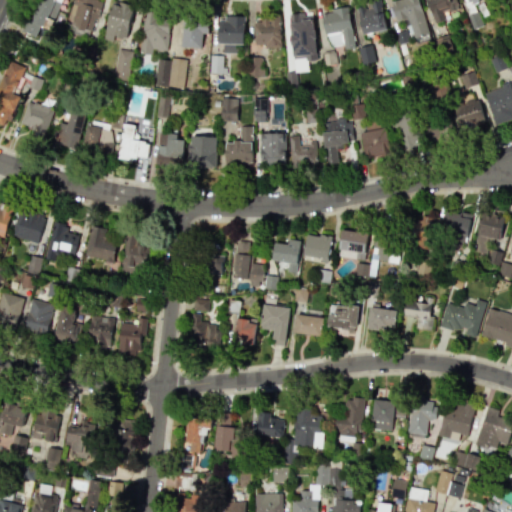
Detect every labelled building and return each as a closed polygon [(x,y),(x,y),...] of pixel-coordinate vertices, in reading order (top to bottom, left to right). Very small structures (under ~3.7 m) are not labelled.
[(48,29),(61,0),(34,0),(21,31),(34,37),(40,25),(48,29)] [(90,31),(93,19),(96,20),(101,2),(96,1),(96,0),(72,0),(68,14),(72,15),(69,25),(90,31)] [(125,37),(133,5),(112,0),(102,38),(112,40),(113,34),(125,37)] [(386,29),(380,0),(375,0),(367,2),(367,5),(356,7),(362,34),(386,29)] [(418,0),(429,33),(413,38),(409,25),(403,27),(401,19),(396,20),(391,1),(395,0),(418,0)] [(449,0),(452,7),(442,11),(445,19),(434,23),(426,0),(449,0)] [(463,0),(465,3),(462,4),(467,15),(465,16),(471,30),(483,25),(476,11),(475,11),(472,3),(478,0),(463,0)] [(354,47),(346,6),(329,9),(330,11),(320,13),(324,34),(326,33),(327,39),(331,46),(343,44),(344,49),(354,47)] [(165,49),(169,18),(157,17),(158,12),(143,10),(138,53),(150,54),(150,48),(165,49)] [(311,18),(313,30),(314,30),(314,38),(313,38),(315,59),(307,60),(306,54),(293,55),(292,44),(291,44),(290,35),(291,35),(289,13),(301,12),(301,19),(311,18)] [(262,68),(263,75),(253,76),(252,56),(247,56),(247,43),(253,42),(252,20),(258,20),(258,17),(267,17),(267,15),(278,14),(280,47),(265,47),(265,43),(258,43),(259,68),(262,68)] [(201,33),(199,48),(180,46),(183,15),(209,18),(207,33),(201,33)] [(243,45),(243,16),(224,15),(224,21),(218,21),(217,43),(222,43),(222,53),(237,53),(238,45),(243,45)] [(406,29),(409,41),(397,45),(394,32),(406,29)] [(94,44),(88,66),(75,63),(81,40),(94,44)] [(370,44),(374,61),(361,64),(357,47),(370,44)] [(118,49),(132,51),(126,81),(112,78),(118,49)] [(334,51),(336,63),(323,65),(321,53),(334,51)] [(501,53),(507,67),(495,72),(489,59),(501,53)] [(222,55),(221,73),(208,73),(209,55),(222,55)] [(170,57),(186,60),(182,88),(160,85),(164,59),(170,60),(170,57)] [(0,80),(9,60),(24,67),(13,92),(20,95),(9,121),(5,119),(2,125),(0,124),(0,80)] [(472,70),(477,83),(463,88),(459,75),(472,70)] [(295,71),(296,87),(287,88),(285,72),(295,71)] [(399,76),(404,90),(414,87),(409,73),(399,76)] [(31,75),(42,79),(38,91),(27,87),(31,75)] [(428,81),(435,100),(448,96),(441,76),(428,81)] [(507,81),(511,94),(511,110),(511,111),(511,114),(511,117),(493,125),(490,116),(491,116),(482,92),(500,85),(499,84),(507,81)] [(166,117),(169,93),(158,92),(155,115),(166,117)] [(237,98),(236,121),(220,120),(220,106),(213,106),(213,100),(220,100),(220,97),(237,98)] [(476,99),(484,121),(474,124),(475,127),(461,132),(452,107),(465,102),(464,100),(473,97),(474,100),(476,99)] [(254,120),(265,120),(265,98),(254,98),(254,120)] [(27,101),(32,103),(33,100),(54,108),(43,139),(33,135),(34,131),(31,130),(32,125),(27,123),(26,125),(19,123),(27,101)] [(71,106),(86,110),(76,148),(53,142),(55,135),(52,134),(54,126),(65,129),(71,106)] [(445,110),(452,131),(443,134),(444,137),(429,142),(421,117),(433,113),(432,111),(441,108),(442,111),(445,110)] [(330,145),(332,162),(337,162),(335,148),(341,147),(340,143),(347,142),(347,141),(353,140),(350,120),(345,121),(344,116),(334,118),(335,121),(320,123),(324,146),(330,145)] [(414,120),(421,142),(412,145),(413,148),(398,153),(390,128),(402,124),(401,122),(410,119),(411,121),(414,120)] [(91,120),(109,124),(107,130),(114,132),(109,156),(81,150),(86,124),(90,125),(91,120)] [(365,131),(364,125),(377,122),(378,128),(384,127),(387,142),(380,143),(382,154),(369,157),(368,153),(363,154),(359,132),(365,131)] [(122,123),(134,125),(132,140),(144,142),(143,144),(148,145),(146,158),(136,156),(136,159),(129,158),(129,160),(116,158),(122,123)] [(232,139),(238,139),(238,125),(252,125),(252,143),(250,144),(250,149),(251,150),(251,162),(234,162),(234,168),(223,168),(223,142),(232,142),(232,139)] [(158,132),(176,133),(175,139),(183,140),(180,165),(162,163),(162,165),(154,164),(154,155),(156,155),(158,132)] [(259,133),(284,133),(284,166),(265,166),(265,160),(259,160),(259,133)] [(288,135),(298,135),(298,146),(307,145),(307,141),(314,141),(316,163),(290,164),(288,135)] [(190,136),(215,137),(214,152),(216,152),(215,167),(196,166),(195,167),(185,167),(187,143),(190,143),(190,136)] [(0,203),(12,207),(2,238),(0,237),(0,203)] [(37,243),(44,218),(19,210),(11,235),(37,243)] [(470,217),(464,242),(439,236),(445,211),(470,217)] [(489,238),(485,253),(472,250),(481,211),(504,217),(498,240),(489,238)] [(430,250),(436,223),(430,222),(431,216),(422,214),(415,246),(430,250)] [(43,256),(52,221),(64,224),(63,227),(67,228),(66,231),(79,234),(73,257),(60,253),(59,255),(54,254),(53,258),(43,256)] [(397,263),(403,229),(377,224),(373,247),(377,248),(375,259),(397,263)] [(117,240),(112,264),(101,262),(102,258),(84,255),(90,225),(106,229),(104,237),(117,240)] [(335,255),(362,260),(366,233),(340,229),(335,255)] [(331,235),(326,259),(303,254),(306,234),(319,236),(319,233),(331,235)] [(123,237),(119,266),(146,269),(149,240),(123,237)] [(299,240),(294,272),(285,271),(286,262),(271,259),(274,242),(287,244),(288,238),(299,240)] [(236,242),(249,243),(247,254),(251,254),(250,263),(264,264),(262,281),(258,280),(258,286),(248,285),(248,279),(235,278),(235,273),(231,273),(233,253),(235,254),(236,242)] [(223,255),(221,276),(195,273),(198,243),(216,245),(215,255),(223,255)] [(502,252),(498,265),(486,261),(490,248),(502,252)] [(29,254),(41,257),(37,274),(25,271),(29,254)] [(511,263),(511,267),(509,277),(497,273),(500,260),(511,263)] [(414,275),(428,278),(431,264),(417,261),(414,275)] [(354,262),(352,274),(367,277),(369,264),(354,262)] [(66,267),(79,270),(76,284),(63,281),(66,267)] [(316,268),(330,271),(328,282),(314,280),(316,268)] [(31,290),(35,278),(22,274),(19,286),(31,290)] [(264,275),(263,288),(269,289),(276,288),(277,276),(264,275)] [(48,282),(63,285),(59,299),(45,296),(48,282)] [(305,302),(306,288),(294,286),(293,300),(305,302)] [(120,307),(122,292),(109,290),(107,305),(120,307)] [(0,295),(1,292),(23,298),(14,329),(0,325),(0,295)] [(134,310),(146,311),(147,296),(135,296),(134,310)] [(208,299),(207,311),(191,310),(192,297),(208,299)] [(423,297),(431,298),(429,315),(432,316),(431,331),(414,329),(415,317),(403,315),(405,300),(422,302),(423,297)] [(45,336),(50,318),(48,317),(50,311),(46,310),(47,303),(30,299),(22,330),(45,336)] [(88,316),(91,301),(80,299),(77,314),(88,316)] [(475,299),(486,302),(474,338),(463,334),(465,328),(460,327),(459,330),(452,328),(451,330),(438,326),(445,303),(462,309),(464,303),(473,306),(475,299)] [(228,300),(239,302),(236,318),(248,320),(248,318),(256,319),(252,344),(243,343),(243,337),(233,335),(235,324),(233,323),(235,313),(226,311),(228,300)] [(263,302),(283,305),(282,306),(290,307),(285,341),(271,339),(273,327),(259,325),(263,302)] [(347,304),(358,306),(355,327),(353,327),(352,332),(339,330),(339,328),(326,326),(328,314),(334,315),(335,305),(342,306),(341,310),(346,311),(347,304)] [(78,322),(74,345),(53,340),(60,305),(75,308),(72,321),(78,322)] [(368,306),(396,310),(393,327),(380,325),(380,329),(365,327),(368,306)] [(488,306),(511,314),(511,345),(511,348),(502,345),(503,341),(492,337),(491,339),(479,335),(488,306)] [(322,317),(319,337),(292,333),(295,313),(322,317)] [(112,318),(107,352),(85,349),(90,314),(112,318)] [(214,324),(214,329),(220,330),(220,344),(188,342),(189,314),(199,314),(199,321),(206,322),(206,324),(214,324)] [(145,318),(143,340),(139,340),(138,350),(131,349),(131,355),(118,354),(121,323),(137,324),(138,317),(145,318)] [(412,395),(416,396),(416,393),(423,394),(423,396),(426,397),(426,400),(432,400),(432,405),(436,406),(434,418),(431,417),(431,419),(427,419),(425,433),(407,431),(409,413),(410,413),(412,395)] [(356,428),(355,435),(354,435),(353,440),(338,439),(339,434),(338,434),(339,430),(334,429),(336,414),(344,415),(344,406),(343,404),(344,402),(345,399),(346,398),(351,398),(352,395),(364,397),(360,429),(356,428)] [(392,414),(391,421),(390,429),(370,426),(371,419),(371,418),(373,397),(394,400),(394,403),(405,404),(404,417),(394,416),(394,414),(392,414)] [(450,430),(448,437),(438,434),(437,434),(439,426),(440,426),(445,404),(455,407),(456,402),(464,404),(465,400),(475,402),(467,434),(450,430)] [(20,425),(25,410),(15,407),(15,404),(4,402),(0,417),(0,432),(9,435),(12,424),(20,425)] [(488,444),(487,447),(474,442),(480,426),(484,413),(487,405),(498,409),(496,414),(511,419),(511,425),(506,442),(498,439),(495,446),(488,444)] [(296,444),(295,451),(296,451),(295,461),(293,461),(293,463),(282,461),(284,437),(292,438),(296,406),(310,407),(310,413),(321,414),(319,431),(323,431),(321,447),(317,446),(296,444)] [(256,410),(269,411),(269,416),(276,417),(276,418),(283,418),(281,436),(254,433),(256,410)] [(59,416),(53,441),(43,439),(44,432),(32,429),(36,411),(59,416)] [(180,464),(182,452),(191,453),(192,443),(188,442),(189,440),(187,439),(187,433),(185,433),(187,416),(202,417),(202,416),(213,418),(212,427),(211,427),(210,433),(208,432),(207,434),(205,433),(204,442),(203,441),(202,451),(200,450),(199,453),(195,453),(195,451),(194,451),(194,454),(196,454),(195,466),(180,464)] [(113,449),(131,450),(133,420),(115,418),(113,449)] [(94,424),(90,444),(79,442),(78,451),(64,448),(69,423),(78,425),(79,421),(94,424)] [(241,436),(234,436),(234,426),(214,425),(213,450),(229,450),(229,456),(240,457),(241,436)] [(26,437),(21,461),(8,458),(13,434),(26,437)] [(351,441),(364,442),(363,455),(350,454),(351,441)] [(392,443),(403,445),(402,452),(391,450),(392,443)] [(421,443),(433,446),(430,459),(418,456),(421,443)] [(60,449),(57,469),(45,467),(46,460),(43,460),(46,446),(60,449)] [(454,449),(465,452),(461,465),(450,461),(454,449)] [(113,452),(94,450),(92,474),(111,476),(113,452)] [(467,452),(480,456),(475,469),(463,465),(467,452)] [(315,463),(328,464),(327,484),(314,483),(315,463)] [(33,480),(36,467),(24,464),(22,478),(33,480)] [(271,480),(271,465),(288,465),(288,480),(271,480)] [(334,496),(332,496),(333,487),(335,487),(335,484),(327,484),(328,466),(340,467),(339,484),(340,484),(340,488),(343,488),(343,496),(351,496),(350,499),(359,499),(358,511),(333,511),(331,510),(331,504),(334,504),(334,496)] [(457,472),(459,467),(469,470),(468,475),(457,472)] [(451,472),(445,493),(433,489),(440,468),(451,472)] [(175,486),(176,474),(179,475),(180,471),(196,473),(196,476),(197,477),(195,488),(175,486)] [(209,471),(213,475),(207,482),(203,477),(209,471)] [(240,472),(251,471),(251,484),(240,484),(240,472)] [(64,488),(53,486),(55,472),(66,474),(64,488)] [(453,478),(454,473),(464,476),(462,481),(453,478)] [(393,477),(407,479),(403,498),(390,495),(393,477)] [(87,478),(84,506),(63,504),(62,511),(87,511),(88,511),(98,511),(101,479),(87,478)] [(450,480),(462,483),(458,496),(447,493),(450,480)] [(104,511),(107,481),(121,482),(118,511),(104,511)] [(39,484),(50,486),(49,494),(57,495),(53,511),(28,511),(32,493),(38,494),(39,484)] [(403,511),(406,497),(407,497),(410,486),(427,489),(425,500),(434,502),(432,511),(403,511)] [(314,511),(290,511),(291,497),(299,498),(300,489),(310,489),(310,498),(317,498),(316,511),(314,511)] [(198,511),(175,511),(177,491),(185,492),(184,496),(191,497),(192,493),(201,494),(200,498),(202,498),(201,511),(199,511),(198,511)] [(254,511),(254,493),(263,492),(274,492),(281,492),(281,511),(254,511)] [(217,506),(216,496),(234,496),(234,500),(245,500),(245,511),(214,511),(214,506),(217,506)] [(0,511),(0,499),(19,504),(16,511),(0,511)] [(499,511),(501,506),(487,500),(481,511),(499,511)] [(376,510),(377,501),(391,503),(390,503),(393,504),(392,511),(367,511),(368,509),(376,510)]
